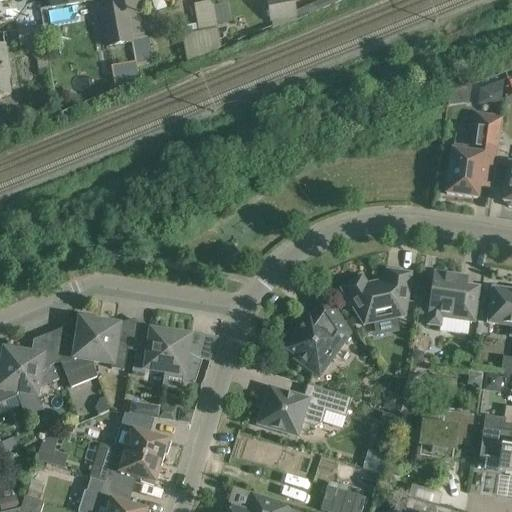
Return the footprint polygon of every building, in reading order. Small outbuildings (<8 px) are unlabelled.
[(103,0),(49,0),(51,9),(103,0)] [(124,0),(125,1),(132,43),(133,45),(144,43),(136,0),(138,0),(124,0)] [(294,13),(291,0),(268,0),(266,1),(270,22),(295,17),(294,13)] [(125,1),(98,6),(100,17),(106,48),(132,43),(125,1)] [(212,7),(212,2),(193,5),(198,34),(181,37),(186,65),(221,50),(218,39),(216,27),(216,26),(213,7),(212,7)] [(46,51),(41,28),(2,34),(3,38),(10,37),(12,49),(19,47),(19,49),(24,48),(25,55),(31,54),(31,57),(36,61),(38,77),(49,75),(46,51)] [(9,78),(3,46),(0,46),(0,98),(10,97),(6,79),(9,78)] [(500,109),(503,82),(491,85),(489,108),(500,109)] [(62,91),(59,103),(73,107),(76,95),(62,91)] [(502,119),(476,116),(472,151),(453,148),(446,196),(477,200),(478,189),(492,191),(495,171),(500,133),(502,119)] [(511,166),(508,166),(503,204),(507,205),(507,207),(508,209),(511,209),(511,166)] [(411,275),(386,271),(385,282),(367,286),(361,277),(340,290),(363,327),(371,322),(373,325),(395,320),(396,317),(405,318),(411,275)] [(439,319),(473,323),(475,309),(478,289),(465,287),(466,279),(459,278),(434,275),(431,295),(428,317),(427,325),(438,327),(439,319)] [(511,289),(511,290),(511,293),(493,290),(490,310),(488,324),(511,328),(510,338),(511,338),(511,289)] [(335,312),(320,302),(310,315),(308,313),(298,326),(304,330),(299,337),(296,335),(285,351),(299,361),(297,364),(319,380),(350,336),(335,312)] [(51,355),(56,365),(60,363),(70,390),(97,379),(93,368),(93,364),(99,324),(79,321),(75,345),(65,349),(58,332),(45,337),(52,354),(51,355)] [(127,351),(131,352),(133,340),(117,338),(119,327),(99,324),(93,364),(111,367),(110,370),(124,373),(127,351)] [(145,372),(164,375),(170,335),(150,332),(149,343),(133,340),(131,352),(135,353),(131,374),(144,376),(145,372)] [(170,335),(164,375),(182,378),(182,382),(195,384),(201,362),(209,363),(212,353),(216,339),(199,337),(198,340),(190,338),(170,335)] [(0,404),(17,398),(17,394),(23,355),(3,352),(0,370),(0,404)] [(413,353),(411,364),(422,365),(423,359),(419,354),(413,353)] [(56,365),(51,355),(43,358),(23,355),(17,394),(17,398),(25,418),(42,412),(36,397),(38,390),(58,381),(52,366),(56,365)] [(511,360),(502,359),(500,377),(511,378),(511,360)] [(469,373),(467,387),(481,389),(482,375),(469,373)] [(485,375),(483,392),(491,393),(493,376),(485,375)] [(351,400),(307,387),(303,399),(268,389),(257,427),(297,439),(301,425),(314,429),(321,426),(325,413),(345,419),(351,400)] [(94,408),(97,417),(108,413),(103,400),(99,402),(94,408)] [(129,416),(157,420),(159,407),(131,403),(129,416)] [(176,410),(159,407),(157,420),(174,423),(176,410)] [(483,470),(497,472),(497,474),(509,476),(511,454),(511,410),(505,409),(504,420),(484,418),(478,461),(484,462),(483,470)] [(192,413),(179,411),(177,423),(190,425),(192,413)] [(473,417),(434,412),(432,429),(423,427),(419,461),(452,466),(455,446),(458,443),(468,444),(468,448),(469,449),(473,417)] [(124,415),(113,450),(162,464),(164,457),(164,456),(166,457),(171,444),(168,443),(145,435),(149,420),(124,415)] [(380,423),(393,426),(395,418),(382,415),(380,423)] [(99,445),(88,479),(103,484),(127,492),(131,479),(141,482),(140,484),(153,488),(154,486),(155,486),(160,471),(162,464),(113,450),(99,445)] [(53,452),(39,448),(36,462),(49,465),(53,452)] [(381,476),(339,464),(333,483),(376,496),(378,491),(381,476)] [(84,493),(78,511),(146,511),(123,505),(127,492),(103,484),(103,485),(90,481),(87,493),(84,493)] [(30,482),(26,496),(39,500),(43,486),(30,482)] [(406,497),(438,503),(440,492),(408,486),(406,497)] [(361,511),(365,500),(327,488),(319,511),(361,511)] [(10,511),(19,510),(16,496),(0,500),(0,511),(10,511)] [(288,511),(289,508),(251,496),(246,511),(241,511),(231,509),(230,511),(288,511)] [(438,509),(408,501),(404,511),(432,511),(434,509),(438,510),(438,509)]
